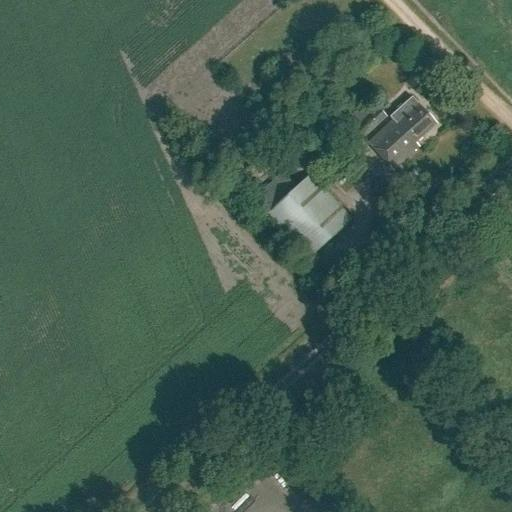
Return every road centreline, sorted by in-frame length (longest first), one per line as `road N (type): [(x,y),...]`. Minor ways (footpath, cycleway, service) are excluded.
road 1 (track): [(143,511),(511,183)]
road 2 (track): [(388,0),(511,128)]
